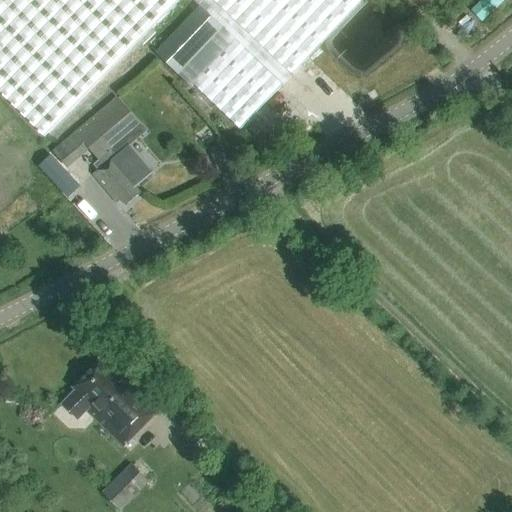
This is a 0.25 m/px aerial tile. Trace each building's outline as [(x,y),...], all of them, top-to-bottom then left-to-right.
[(0,0),(0,94),(43,137),(177,0),(192,0),(200,7),(155,53),(190,88),(194,85),(238,128),(364,0),(0,0)] [(75,132),(86,145),(104,165),(92,175),(117,203),(121,200),(126,206),(140,194),(135,188),(140,183),(112,150),(141,125),(116,97),(75,132)] [(124,447),(159,411),(119,371),(114,376),(99,361),(73,388),(75,390),(65,401),(82,417),(88,412),(124,447)] [(143,489),(126,470),(102,493),(119,511),(143,489)] [(262,511),(254,503),(245,511),(262,511)]
